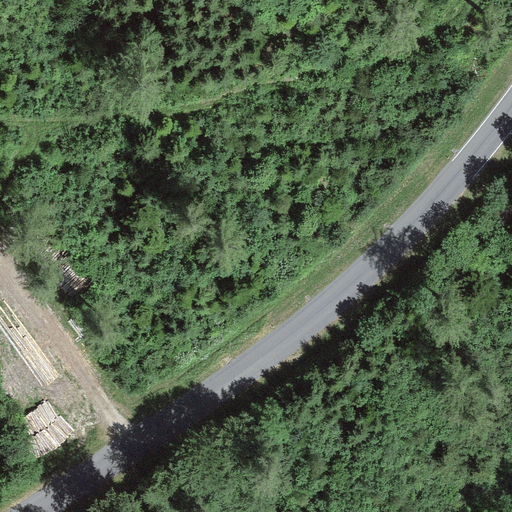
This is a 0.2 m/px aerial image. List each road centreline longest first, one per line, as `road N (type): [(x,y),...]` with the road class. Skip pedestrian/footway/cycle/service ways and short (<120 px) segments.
road 1 (tertiary): [(511,121),(448,203),(290,340),(29,511)]
road 2 (track): [(0,269),(129,445)]
